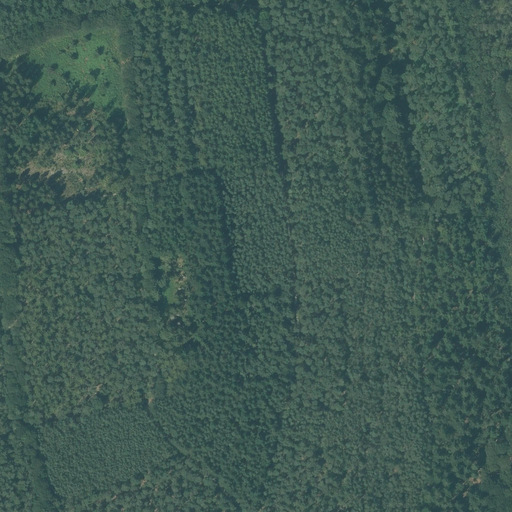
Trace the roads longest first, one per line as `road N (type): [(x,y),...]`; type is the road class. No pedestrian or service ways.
road 1 (unclassified): [(511,313),(455,0)]
road 2 (track): [(414,279),(421,213),(389,0)]
road 3 (track): [(255,511),(299,338),(293,283)]
road 4 (unknown): [(0,210),(70,298),(92,409)]
road 5 (track): [(234,381),(205,176)]
road 6 (track): [(123,10),(296,0)]
road 7 (track): [(205,176),(188,6)]
road 8 (track): [(281,177),(258,8)]
road 9 (track): [(424,366),(434,445),(422,511)]
road 10 (track): [(292,374),(158,394)]
road 11 (track): [(0,49),(62,23),(123,10)]
